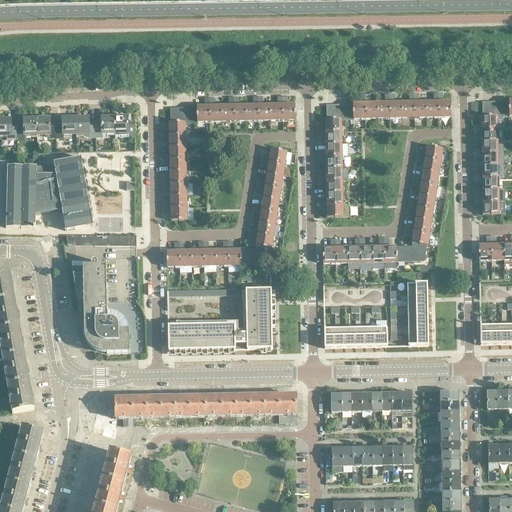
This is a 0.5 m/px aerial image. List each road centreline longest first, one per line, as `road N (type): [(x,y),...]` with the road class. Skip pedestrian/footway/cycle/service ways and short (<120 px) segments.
road 1 (primary): [(0,16),(511,4)]
road 2 (residential): [(155,235),(239,234),(258,138),(308,136)]
road 3 (residential): [(309,233),(395,230),(413,137),(463,133)]
road 4 (residential): [(313,434),(160,437),(138,498)]
road 5 (residential): [(471,368),(312,372)]
road 6 (residential): [(150,85),(307,82)]
road 7 (residential): [(312,372),(157,375)]
road 8 (residential): [(307,82),(461,80)]
road 9 (residential): [(0,102),(150,85)]
road 10 (residential): [(155,235),(150,85)]
road 11 (residential): [(471,511),(471,368)]
road 12 (residential): [(157,375),(155,235)]
road 13 (residential): [(309,233),(312,372)]
road 14 (residential): [(471,368),(468,231)]
